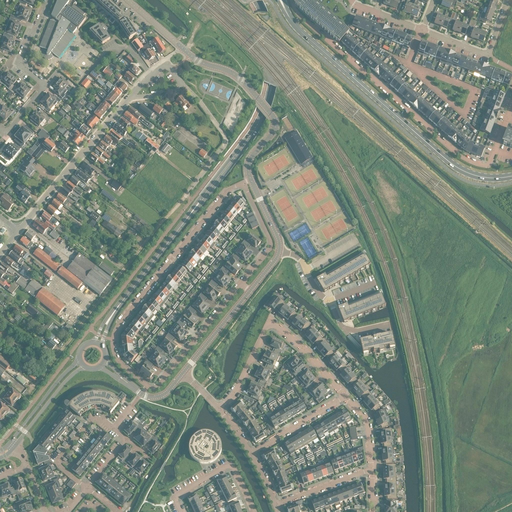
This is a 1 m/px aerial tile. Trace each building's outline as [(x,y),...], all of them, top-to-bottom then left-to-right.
[(72,0),(57,0),(51,17),(52,17),(51,20),(50,20),(39,47),(46,49),(45,51),(44,51),(43,53),(43,55),(43,57),(45,59),(48,60),(50,59),(52,58),(53,56),(52,55),(53,54),(58,58),(75,35),(73,34),(77,28),(78,29),(85,19),(82,16),(85,13),(73,5),(75,2),(72,0)] [(91,0),(112,18),(109,21),(112,24),(115,21),(118,24),(129,40),(138,34),(128,19),(126,20),(121,14),(122,13),(107,0),(91,0)] [(245,0),(250,7),(254,14),(267,12),(262,1),(261,0),(245,0)] [(308,0),(295,0),(294,2),(299,7),(339,42),(342,39),(344,36),(347,33),(308,0)] [(400,0),(398,0),(392,0),(390,6),(396,9),(400,0)] [(410,14),(410,15),(413,16),(414,15),(417,16),(420,8),(416,7),(418,0),(415,0),(414,3),(413,6),(411,13),(411,12),(410,14)] [(449,9),(451,5),(455,7),(457,1),(453,0),(451,0),(450,2),(445,0),(443,0),(441,6),(449,9)] [(20,3),(19,6),(17,11),(20,12),(28,16),(29,14),(30,15),(31,11),(30,11),(25,8),(26,5),(20,3)] [(413,6),(407,3),(404,11),(410,14),(411,12),(411,13),(413,6)] [(489,3),(487,8),(494,11),(495,9),(496,10),(498,6),(496,6),(489,3)] [(485,14),(492,17),(494,11),(487,8),(485,14)] [(11,15),(10,18),(13,19),(16,20),(19,22),(20,19),(26,21),(27,21),(29,18),(28,17),(28,16),(20,12),(18,17),(11,15)] [(492,17),(485,14),(482,13),(480,18),(479,22),(485,24),(486,21),(490,23),(492,17)] [(434,23),(440,26),(443,17),(437,15),(434,23)] [(357,28),(360,18),(356,16),(354,21),(352,20),(350,25),(357,28)] [(443,17),(440,26),(446,28),(449,20),(443,17)] [(12,22),(10,27),(19,31),(19,29),(20,29),(21,26),(20,26),(21,25),(15,23),(16,20),(13,19),(10,18),(9,21),(12,22)] [(360,18),(357,28),(361,29),(365,20),(360,18)] [(365,20),(361,29),(366,31),(369,22),(365,20)] [(366,31),(370,33),(374,23),(369,22),(366,31)] [(452,30),(458,33),(461,24),(456,22),(452,30)] [(370,33),(375,34),(378,25),(374,23),(370,33)] [(467,27),(461,24),(458,33),(464,35),(467,27)] [(102,44),(110,38),(105,31),(107,30),(103,27),(101,28),(99,25),(91,30),(96,37),(98,37),(102,44)] [(375,34),(380,37),(384,27),(378,25),(375,34)] [(4,34),(9,36),(11,34),(16,36),(17,36),(19,32),(18,32),(19,31),(10,27),(7,26),(4,34)] [(390,29),(384,27),(380,37),(386,39),(390,29)] [(391,41),(392,41),(395,31),(390,29),(386,39),(392,41),(391,41)] [(476,39),(479,34),(480,31),(474,29),(471,37),(476,39)] [(401,33),(395,31),(392,41),(397,43),(401,33)] [(480,31),(479,34),(476,39),(483,42),(486,34),(480,31)] [(406,36),(401,33),(397,43),(403,45),(406,36)] [(9,36),(4,34),(2,37),(6,38),(4,43),(12,47),(13,45),(14,46),(15,42),(14,42),(14,41),(8,39),(9,36)] [(346,37),(343,40),(341,42),(345,46),(352,38),(348,35),(346,37)] [(407,36),(406,36),(403,45),(409,47),(412,38),(407,36)] [(345,46),(349,49),(355,41),(352,38),(345,46)] [(132,43),(138,51),(142,48),(145,53),(149,60),(151,59),(152,59),(153,58),(154,57),(154,56),(151,52),(150,50),(151,49),(147,44),(143,46),(137,39),(132,43)] [(160,54),(165,50),(161,43),(158,45),(155,40),(154,41),(153,40),(152,41),(149,42),(152,46),(154,45),(160,54)] [(352,52),(359,44),(355,41),(349,49),(352,52)] [(427,44),(421,41),(417,53),(423,55),(427,44)] [(12,47),(4,43),(2,48),(0,47),(0,51),(3,52),(4,50),(10,52),(11,52),(12,48),(12,47)] [(352,52),(356,55),(363,48),(359,44),(352,52)] [(423,55),(428,58),(433,46),(427,44),(423,55)] [(439,48),(433,46),(428,58),(429,58),(430,55),(435,57),(439,48)] [(356,55),(360,58),(366,51),(363,48),(356,55)] [(439,62),(440,62),(444,50),(439,48),(435,57),(435,58),(435,57),(440,59),(439,62)] [(440,62),(445,64),(450,52),(444,50),(440,62)] [(360,58),(363,61),(370,54),(366,51),(360,58),(360,59),(360,58)] [(445,64),(451,66),(455,54),(450,52),(445,64)] [(130,54),(125,59),(131,64),(134,59),(132,57),(130,54)] [(370,54),(363,61),(367,65),(373,57),(370,54)] [(461,57),(456,54),(455,54),(451,66),(456,68),(461,57)] [(375,55),(373,57),(367,65),(370,68),(377,60),(379,59),(375,55)] [(458,66),(463,68),(467,59),(461,57),(456,68),(457,68),(458,66)] [(467,59),(463,68),(468,70),(467,72),(468,72),(472,61),(467,59)] [(377,60),(370,68),(374,71),(381,64),(377,60)] [(468,72),(473,75),(478,63),(475,62),(475,61),(473,61),(472,61),(468,72)] [(374,71),(379,75),(387,66),(382,62),(381,64),(374,71)] [(474,72),(480,74),(483,65),(478,63),(473,75),(474,75),(474,72)] [(131,68),(129,70),(136,76),(136,75),(136,76),(137,75),(138,74),(138,73),(139,71),(132,64),(130,66),(131,68)] [(483,65),(480,74),(485,77),(489,67),(483,65)] [(379,75),(382,78),(389,71),(391,69),(387,66),(379,75)] [(491,79),(495,69),(494,69),(489,67),(485,77),(491,79)] [(102,74),(107,77),(109,79),(113,74),(106,68),(102,74)] [(495,69),(491,79),(496,81),(500,71),(495,69)] [(99,76),(100,74),(95,72),(94,72),(93,71),(89,75),(96,80),(98,77),(99,76)] [(134,78),(134,77),(128,72),(126,74),(123,71),(121,74),(125,77),(131,82),(132,80),(133,80),(134,79),(134,78)] [(382,78),(386,82),(393,74),(389,71),(382,78)] [(496,81),(502,83),(506,74),(500,71),(496,81)] [(0,82),(2,80),(6,84),(12,76),(11,75),(9,72),(8,73),(4,78),(1,76),(0,77),(0,82)] [(386,82),(390,85),(397,78),(396,77),(393,74),(386,82)] [(506,74),(502,83),(508,85),(511,76),(506,74)] [(398,75),(396,77),(397,78),(390,85),(394,89),(401,81),(402,79),(398,75)] [(11,92),(15,87),(12,85),(16,80),(17,79),(14,77),(13,77),(12,76),(6,84),(4,86),(8,89),(8,90),(11,92)] [(58,81),(57,83),(65,89),(68,84),(70,87),(73,84),(68,80),(66,82),(61,78),(60,78),(57,81),(58,81)] [(394,89),(398,92),(404,84),(401,81),(394,89)] [(115,88),(110,84),(108,82),(106,85),(110,89),(116,94),(119,96),(122,93),(115,88)] [(123,92),(127,87),(126,85),(122,82),(120,85),(117,82),(114,85),(123,92)] [(15,87),(11,92),(13,94),(15,91),(19,95),(25,87),(24,86),(25,86),(22,83),(21,84),(17,89),(15,87)] [(65,89),(57,83),(56,84),(56,83),(53,86),(54,87),(58,91),(57,93),(61,97),(64,95),(61,93),(65,89)] [(398,92),(402,95),(408,88),(404,84),(405,84),(404,84),(398,92)] [(29,91),(30,90),(27,88),(25,87),(19,95),(24,98),(21,101),(24,103),(28,98),(26,96),(30,91),(29,91)] [(402,95),(405,99),(412,91),(408,88),(402,95)] [(118,97),(119,96),(116,94),(110,89),(108,92),(110,94),(116,100),(118,97)] [(114,103),(116,100),(110,94),(109,96),(107,94),(102,90),(101,91),(111,100),(114,103)] [(113,103),(114,103),(111,100),(101,91),(99,93),(104,97),(106,99),(105,100),(111,106),(113,103)] [(412,91),(405,99),(409,102),(416,94),(412,91)] [(417,92),(416,94),(409,102),(413,106),(420,98),(422,96),(417,92)] [(493,96),(502,100),(504,95),(495,92),(493,96)] [(54,106),(60,99),(55,95),(53,98),(48,94),(47,93),(45,96),(45,97),(45,98),(52,104),(54,106)] [(90,100),(82,94),(79,97),(81,99),(83,98),(88,102),(90,100)] [(189,108),(191,106),(187,101),(186,101),(181,96),(176,101),(174,103),(177,106),(179,104),(182,108),(186,105),(189,108)] [(491,101),(501,105),(502,100),(493,96),(491,101)] [(97,101),(108,110),(111,107),(104,102),(103,103),(101,101),(96,97),(95,99),(97,101)] [(52,104),(45,98),(44,99),(43,99),(40,102),(41,102),(41,103),(39,106),(43,110),(44,109),(49,113),(51,110),(48,108),(52,104)] [(413,106),(417,109),(424,102),(424,101),(420,98),(413,106)] [(425,100),(424,101),(424,102),(417,109),(421,112),(428,105),(429,103),(425,100)] [(99,108),(105,113),(108,110),(97,101),(96,102),(100,106),(99,108)] [(501,105),(491,101),(489,106),(499,110),(501,105)] [(170,111),(173,109),(168,102),(165,105),(170,111)] [(105,113),(99,108),(98,109),(96,107),(96,108),(94,106),(91,103),(89,105),(94,109),(103,116),(105,113)] [(67,112),(70,108),(66,104),(62,109),(67,112)] [(152,119),(154,117),(151,116),(153,113),(142,105),(139,109),(152,119)] [(165,115),(167,112),(165,110),(162,108),(162,109),(156,105),(153,110),(159,114),(161,112),(165,115)] [(421,112),(425,116),(432,108),(428,105),(421,112)] [(499,110),(489,106),(488,111),(497,115),(499,110)] [(140,116),(136,113),(137,111),(135,110),(131,107),(128,111),(136,117),(135,118),(138,120),(148,127),(150,125),(140,117),(140,116)] [(215,167),(208,176),(218,163),(218,164),(226,154),(236,141),(244,131),(249,123),(252,117),(255,111),(257,107),(256,107),(252,115),(249,122),(244,128),(232,144),(215,167)] [(428,119),(429,119),(435,112),(435,111),(432,108),(425,116),(428,119)] [(103,116),(94,109),(93,110),(95,112),(94,114),(100,119),(103,116)] [(12,118),(16,113),(13,111),(11,113),(7,110),(1,117),(2,118),(5,121),(5,120),(9,116),(12,118)] [(36,122),(35,123),(38,127),(45,119),(48,122),(51,118),(43,112),(40,110),(38,113),(35,111),(34,113),(33,112),(31,116),(30,117),(36,122)] [(497,115),(488,111),(486,116),(495,119),(497,115)] [(130,121),(131,120),(135,123),(137,120),(127,112),(124,116),(130,121)] [(439,115),(435,112),(429,119),(433,123),(439,115)] [(433,123),(436,126),(443,118),(439,115),(433,123)] [(89,116),(87,118),(92,122),(96,125),(99,121),(93,116),(91,118),(89,116)] [(287,116),(282,119),(289,131),(294,128),(287,116)] [(484,121),(493,124),(495,120),(495,119),(486,116),(484,121)] [(92,129),(96,125),(92,122),(87,118),(86,120),(88,122),(86,124),(92,129)] [(134,126),(132,125),(126,120),(126,121),(123,118),(120,121),(122,123),(121,125),(125,128),(128,125),(132,129),(134,126)] [(206,201),(221,182),(237,161),(244,153),(251,144),(257,135),(263,125),(266,119),(266,118),(260,130),(253,139),(242,153),(223,178),(206,201)] [(437,126),(440,129),(447,122),(443,118),(436,126),(437,126)] [(86,136),(90,131),(84,126),(83,127),(75,121),(72,124),(86,136)] [(493,124),(484,121),(482,125),(491,129),(493,124)] [(447,122),(440,129),(444,133),(451,125),(450,125),(447,122)] [(452,123),(450,125),(451,125),(444,133),(448,136),(455,128),(455,129),(456,127),(452,123)] [(123,136),(127,132),(117,124),(113,128),(120,133),(123,136)] [(482,125),(480,130),(489,134),(491,129),(482,125)] [(61,126),(57,130),(62,135),(66,130),(61,126)] [(18,131),(28,140),(33,133),(26,127),(25,129),(22,127),(22,128),(21,128),(18,131)] [(448,136),(452,140),(459,132),(458,132),(455,129),(455,128),(448,136)] [(511,145),(511,129),(508,128),(503,142),(511,145)] [(85,138),(79,133),(74,129),(71,133),(81,142),(85,138)] [(121,140),(123,141),(127,145),(128,142),(122,137),(121,137),(112,130),(109,134),(117,140),(118,141),(119,140),(121,140)] [(460,130),(458,132),(459,132),(452,140),(456,143),(463,136),(464,134),(460,130)] [(17,139),(15,141),(22,147),(28,140),(18,131),(15,135),(15,136),(15,137),(16,138),(17,139)] [(41,131),(38,135),(40,136),(44,140),(45,139),(46,140),(47,140),(49,137),(41,131)] [(284,138),(300,165),(312,157),(296,131),(284,138)] [(143,141),(146,137),(139,132),(136,136),(143,141)] [(78,146),(81,142),(71,133),(69,135),(74,139),(72,141),(78,146)] [(115,146),(117,143),(107,135),(104,140),(110,145),(112,143),(115,146)] [(463,136),(456,143),(460,147),(467,139),(463,136)] [(148,139),(144,143),(155,152),(158,147),(148,139)] [(460,147),(465,151),(470,142),(467,139),(460,147)] [(55,147),(54,145),(49,142),(47,140),(46,140),(42,145),(51,152),(55,147)] [(110,151),(112,149),(102,141),(99,145),(105,150),(107,148),(110,151)] [(65,153),(69,148),(66,145),(66,144),(63,142),(59,147),(65,153)] [(474,144),(470,142),(465,151),(471,153),(474,144)] [(12,148),(11,147),(8,144),(3,151),(5,152),(3,155),(10,161),(12,158),(18,152),(17,152),(20,148),(15,144),(12,148)] [(165,154),(170,148),(166,144),(161,151),(165,154)] [(471,153),(476,155),(479,146),(474,144),(471,153)] [(484,148),(479,146),(476,155),(481,157),(484,148)] [(109,159),(110,157),(98,147),(94,151),(100,156),(102,154),(109,159)] [(37,158),(43,151),(39,148),(34,155),(37,158)] [(204,158),(207,153),(202,149),(199,154),(204,158)] [(104,162),(99,158),(93,153),(89,157),(96,162),(97,160),(101,162),(110,170),(112,168),(109,166),(104,163),(104,162)] [(35,161),(27,155),(23,160),(26,162),(19,169),(29,178),(36,170),(31,166),(35,161)] [(85,162),(80,168),(86,173),(85,175),(90,179),(93,176),(91,174),(95,170),(85,162)] [(89,182),(93,186),(95,183),(91,180),(78,170),(75,174),(81,179),(82,178),(88,183),(89,182)] [(87,192),(90,189),(74,176),(70,180),(77,186),(78,184),(81,186),(81,187),(83,189),(87,192)] [(112,185),(118,190),(122,186),(115,180),(112,185)] [(72,191),(74,189),(80,195),(82,193),(75,187),(69,182),(66,186),(72,191)] [(26,188),(20,183),(16,189),(18,191),(19,191),(17,193),(20,195),(18,197),(25,203),(27,200),(26,200),(29,196),(23,191),(26,188)] [(69,196),(76,202),(78,199),(67,190),(64,188),(61,192),(67,197),(69,196)] [(106,192),(104,195),(113,202),(116,199),(106,192)] [(1,204),(8,210),(13,204),(8,200),(10,198),(5,194),(0,200),(3,202),(1,204)] [(60,194),(56,198),(63,203),(65,205),(69,201),(65,198),(63,196),(60,194)] [(233,202),(241,209),(244,204),(243,204),(245,201),(239,196),(237,199),(236,198),(233,202)] [(52,204),(58,209),(57,210),(57,211),(61,214),(63,212),(60,209),(61,208),(59,207),(62,204),(59,202),(55,199),(52,204)] [(237,213),(241,209),(233,202),(229,207),(237,213)] [(54,214),(57,211),(57,210),(54,208),(51,205),(47,210),(53,215),(52,216),(57,220),(59,218),(54,214)] [(234,217),(237,213),(229,207),(226,211),(234,217)] [(223,215),(230,221),(234,217),(226,211),(223,215)] [(47,221),(45,223),(54,230),(56,227),(53,225),(54,224),(55,224),(57,222),(45,212),(44,212),(43,214),(43,215),(42,217),(47,221)] [(90,217),(96,221),(99,217),(93,212),(90,217)] [(73,213),(72,215),(76,218),(78,220),(81,222),(83,221),(79,218),(77,216),(73,213)] [(112,219),(105,213),(102,217),(109,222),(112,219)] [(135,215),(133,217),(145,226),(147,224),(135,215)] [(227,226),(230,221),(223,215),(219,219),(227,226)] [(98,223),(93,219),(88,224),(93,228),(98,223)] [(224,230),(227,226),(219,219),(218,221),(217,220),(215,223),(224,230)] [(43,234),(49,227),(42,221),(40,224),(36,220),(32,225),(43,234)] [(105,220),(101,224),(113,233),(116,231),(117,229),(105,220)] [(220,234),(224,230),(215,223),(213,225),(214,226),(212,227),(220,234)] [(140,233),(142,230),(135,224),(132,227),(140,233)] [(212,227),(209,232),(217,238),(220,234),(212,227)] [(36,235),(31,231),(30,230),(25,236),(31,241),(36,235)] [(49,234),(56,239),(59,236),(52,230),(49,234)] [(129,232),(126,235),(132,240),(135,236),(129,232)] [(214,242),(217,238),(209,232),(206,236),(215,244),(214,242)] [(247,237),(243,241),(249,246),(251,244),(255,247),(256,246),(257,246),(261,242),(252,235),(249,239),(247,237)] [(206,236),(202,240),(212,248),(215,244),(206,236)] [(24,237),(20,242),(29,249),(33,244),(30,241),(30,242),(24,237)] [(212,248),(202,240),(199,244),(207,251),(210,247),(212,248)] [(247,248),(249,246),(243,241),(241,244),(243,245),(240,249),(238,248),(249,257),(252,254),(251,253),(252,252),(247,248)] [(207,251),(199,244),(195,248),(203,255),(207,251)] [(29,255),(27,254),(17,246),(14,250),(20,255),(23,258),(25,260),(29,255)] [(43,251),(46,254),(48,255),(52,251),(47,247),(43,251)] [(55,271),(60,265),(38,248),(33,254),(55,271)] [(200,259),(203,255),(195,248),(194,250),(193,250),(191,252),(202,261),(202,260),(200,259)] [(246,261),(249,257),(238,248),(232,255),(238,259),(240,257),(245,261),(246,260),(246,261)] [(18,263),(18,262),(20,263),(23,259),(17,255),(12,251),(9,255),(18,263)] [(202,261),(191,252),(189,255),(190,255),(188,257),(198,265),(202,261)] [(325,274),(316,279),(318,282),(323,292),(324,292),(324,291),(326,290),(327,291),(327,290),(329,289),(329,288),(331,287),(332,288),(332,287),(334,286),(335,286),(334,285),(337,283),(337,285),(338,284),(337,284),(339,283),(340,283),(339,282),(342,280),(342,281),(343,281),(344,280),(345,280),(344,279),(347,277),(348,278),(350,277),(350,276),(352,274),(353,275),(355,274),(355,273),(357,271),(358,272),(360,271),(360,270),(362,268),(363,269),(365,268),(366,268),(365,267),(368,265),(368,266),(369,266),(368,266),(371,264),(365,255),(364,253),(326,276),(325,274)] [(112,279),(96,266),(80,254),(74,261),(67,269),(83,282),(99,295),(112,279)] [(232,255),(227,261),(238,271),(239,270),(238,270),(241,267),(240,267),(241,266),(236,262),(238,259),(232,255)] [(16,267),(18,265),(8,257),(4,261),(11,266),(13,264),(16,267)] [(198,265),(188,257),(185,261),(193,267),(196,263),(198,265)] [(189,272),(193,267),(185,261),(181,265),(182,266),(187,270),(189,272)] [(235,275),(238,271),(227,261),(222,268),(227,273),(229,270),(235,275)] [(6,272),(7,270),(12,274),(12,273),(13,274),(14,272),(3,263),(0,266),(0,267),(1,269),(0,270),(5,274),(6,272)] [(101,263),(98,266),(110,275),(113,272),(101,263)] [(27,272),(29,269),(23,264),(21,267),(23,269),(27,272)] [(175,270),(183,276),(187,272),(186,272),(181,267),(179,266),(175,270)] [(83,283),(74,276),(62,267),(57,273),(78,289),(83,283)] [(216,275),(218,276),(228,284),(230,280),(230,279),(225,275),(227,273),(222,268),(216,275)] [(7,280),(9,278),(0,270),(0,277),(1,278),(3,276),(7,280)] [(49,278),(52,274),(47,270),(44,274),(49,278)] [(180,281),(183,276),(175,270),(172,274),(180,281)] [(170,276),(168,278),(176,285),(180,281),(172,274),(170,276)] [(228,284),(218,276),(216,275),(211,281),(216,286),(218,283),(223,288),(224,287),(225,287),(228,284)] [(20,277),(16,282),(24,289),(28,283),(20,277)] [(173,289),(176,285),(168,278),(166,281),(165,283),(173,289)] [(0,287),(0,288),(0,287),(0,283),(4,287),(3,287),(12,294),(14,291),(10,287),(9,288),(0,280),(0,287)] [(42,288),(33,280),(25,290),(35,297),(42,288)] [(214,288),(216,286),(211,281),(209,284),(210,285),(207,289),(217,297),(220,293),(214,288)] [(10,287),(14,291),(19,286),(14,282),(10,287)] [(161,287),(171,295),(169,293),(173,289),(165,283),(161,287)] [(168,299),(171,295),(161,287),(158,291),(168,299)] [(43,288),(35,298),(58,316),(65,306),(43,288)] [(202,292),(200,294),(205,299),(207,297),(212,301),(213,300),(214,301),(217,297),(207,289),(204,293),(202,292)] [(168,299),(158,291),(155,295),(164,303),(163,301),(166,298),(168,299)] [(200,299),(196,303),(206,310),(209,307),(208,306),(209,305),(204,301),(205,299),(200,294),(198,297),(200,299)] [(347,304),(337,308),(343,322),(344,322),(344,321),(346,320),(347,321),(348,320),(350,319),(351,320),(351,318),(353,317),(354,318),(357,317),(358,317),(358,316),(361,315),(361,316),(361,315),(364,314),(365,314),(368,312),(368,313),(368,312),(371,311),(372,311),(375,310),(378,308),(378,309),(379,309),(379,308),(382,307),(386,305),(381,294),(351,306),(348,307),(347,304)] [(155,295),(151,299),(161,307),(164,303),(155,295)] [(274,298),(272,300),(272,301),(269,305),(270,305),(274,309),(275,307),(278,309),(284,302),(278,296),(277,296),(274,298)] [(161,307),(151,299),(148,304),(156,310),(159,306),(161,307)] [(284,302),(278,309),(280,311),(279,313),(283,316),(290,308),(283,303),(284,302)] [(203,314),(206,310),(196,303),(193,307),(191,305),(189,308),(195,312),(197,310),(202,314),(202,313),(203,314)] [(146,305),(144,307),(154,316),(154,315),(152,314),(156,310),(148,304),(146,305)] [(36,315),(39,312),(30,305),(26,310),(35,316),(36,315)] [(151,320),(154,316),(144,307),(142,310),(141,312),(151,320)] [(189,312),(185,316),(195,324),(198,320),(197,320),(198,319),(193,315),(195,312),(189,308),(187,310),(189,312)] [(287,320),(289,318),(291,320),(297,313),(290,308),(283,316),(287,320)] [(141,312),(138,316),(147,324),(151,320),(141,312)] [(297,314),(297,313),(291,320),(293,322),(292,324),(296,327),(304,318),(302,320),(296,314),(297,314)] [(147,324),(138,316),(134,320),(142,327),(145,323),(147,324)] [(180,318),(178,321),(184,326),(186,323),(191,328),(195,324),(185,316),(182,320),(180,318)] [(311,323),(304,318),(296,327),(301,331),(302,329),(305,331),(311,323)] [(131,324),(139,331),(142,327),(134,320),(131,324)] [(182,328),(184,326),(178,321),(176,324),(178,325),(175,329),(184,337),(187,334),(186,333),(187,332),(182,328)] [(63,330),(68,334),(72,328),(68,324),(63,330)] [(135,335),(139,331),(131,324),(127,329),(135,335)] [(305,335),(309,340),(317,333),(312,326),(305,332),(307,334),(305,335)] [(132,340),(135,335),(127,329),(121,336),(132,340)] [(169,332),(167,334),(173,339),(175,337),(180,341),(181,340),(184,337),(175,329),(171,333),(169,332)] [(313,344),(315,342),(317,345),(324,338),(323,339),(317,333),(309,340),(313,344)] [(362,354),(363,354),(363,353),(368,352),(368,353),(368,351),(373,350),(373,352),(379,351),(379,352),(379,351),(384,350),(384,351),(385,351),(384,350),(384,348),(389,347),(389,348),(389,347),(394,345),(394,347),(395,346),(394,343),(394,341),(392,333),(390,333),(389,334),(385,335),(384,335),(383,335),(382,335),(380,336),(375,337),(372,337),(371,338),(369,338),(368,338),(366,339),(362,340),(360,340),(359,340),(361,348),(361,349),(362,351),(362,354)] [(171,341),(173,339),(167,334),(165,337),(167,338),(164,342),(173,350),(177,346),(171,341)] [(56,344),(46,336),(44,338),(49,342),(48,344),(53,348),(56,344)] [(121,336),(122,346),(132,345),(132,340),(121,336)] [(274,351),(280,354),(285,344),(280,341),(277,339),(277,340),(273,338),(271,344),(271,346),(275,348),(274,351)] [(330,345),(324,338),(317,345),(318,347),(317,348),(320,353),(330,345)] [(171,354),(173,350),(164,342),(160,346),(159,345),(156,348),(162,352),(164,350),(169,354),(170,353),(171,354)] [(133,351),(132,345),(122,346),(123,356),(133,351)] [(330,345),(320,353),(324,357),(326,355),(328,358),(333,353),(328,346),(330,345)] [(156,352),(153,356),(162,363),(165,360),(165,359),(160,354),(162,352),(156,348),(154,350),(156,352)] [(137,355),(133,351),(123,356),(131,363),(137,355)] [(266,352),(264,355),(277,361),(280,354),(274,351),(273,353),(268,351),(267,352),(266,352)] [(10,356),(6,360),(11,364),(12,362),(15,364),(15,365),(17,366),(18,366),(23,370),(26,366),(10,353),(9,355),(8,355),(10,356)] [(23,361),(34,370),(40,362),(29,353),(23,361)] [(329,362),(332,366),(341,359),(335,353),(329,358),(331,361),(329,362)] [(0,365),(6,370),(11,364),(0,355),(0,365)] [(277,361),(264,355),(262,361),(268,364),(267,366),(273,369),(277,361)] [(160,367),(162,363),(153,356),(150,360),(148,358),(146,361),(151,365),(153,363),(158,367),(159,366),(160,367)] [(290,370),(300,362),(297,358),(297,359),(296,358),(291,362),(289,360),(284,364),(290,370)] [(341,359),(332,366),(336,371),(338,369),(340,371),(346,366),(341,359)] [(151,365),(146,361),(139,369),(143,373),(143,374),(145,376),(146,375),(150,378),(153,373),(154,371),(149,368),(151,365)] [(296,377),(301,373),(299,371),(304,366),(300,361),(300,362),(290,370),(290,371),(292,369),(295,373),(294,375),(296,377)] [(273,369),(267,366),(265,369),(260,367),(260,368),(259,367),(257,371),(267,376),(269,371),(271,372),(273,369)] [(346,366),(340,371),(342,374),(340,375),(344,379),(351,373),(346,367),(346,366)] [(261,379),(259,382),(265,385),(269,377),(267,376),(257,371),(255,375),(256,376),(255,377),(261,379)] [(301,384),(312,375),(309,371),(308,372),(307,371),(303,375),(301,373),(296,377),(301,384)] [(344,379),(347,384),(349,382),(351,384),(357,379),(351,373),(344,379)] [(312,375),(301,384),(302,384),(303,382),(307,386),(305,388),(307,390),(312,386),(310,384),(315,380),(314,379),(314,378),(312,375)] [(356,393),(364,386),(365,385),(359,379),(352,385),(354,387),(352,389),(356,393)] [(249,387),(260,392),(262,387),(264,388),(265,385),(259,382),(258,385),(252,382),(249,387)] [(314,388),(312,386),(307,390),(309,393),(311,391),(314,395),(313,397),(323,388),(319,383),(314,388)] [(363,398),(370,392),(364,386),(356,393),(360,397),(361,396),(363,398)] [(20,396),(10,387),(8,389),(10,391),(8,394),(16,401),(18,399),(18,400),(21,397),(20,396)] [(260,392),(249,387),(247,391),(248,391),(248,392),(253,395),(252,398),(257,400),(258,401),(262,392),(260,392)] [(323,388),(313,397),(319,403),(324,399),(322,397),(326,393),(325,392),(326,391),(323,388)] [(121,403),(125,400),(125,399),(121,395),(118,398),(116,397),(115,396),(108,393),(101,391),(93,391),(85,393),(78,396),(72,400),(68,404),(67,404),(67,403),(66,403),(66,404),(65,404),(65,405),(65,406),(66,406),(67,408),(68,407),(80,416),(83,413),(87,411),(90,409),(95,408),(99,408),(99,409),(99,410),(102,410),(102,409),(103,409),(107,411),(111,413),(120,402),(121,403)] [(367,406),(375,400),(376,399),(370,392),(363,398),(365,400),(363,402),(367,406)] [(15,403),(16,401),(8,394),(5,397),(3,396),(1,398),(12,406),(13,405),(13,406),(15,403)] [(299,398),(295,401),(302,411),(305,409),(299,398)] [(380,406),(375,400),(367,406),(371,410),(373,409),(375,411),(380,406)] [(235,413),(243,406),(239,401),(235,405),(234,404),(231,407),(232,407),(231,409),(235,413)] [(302,411),(295,401),(291,403),(297,414),(302,411)] [(0,411),(4,415),(6,413),(7,413),(9,411),(8,410),(9,409),(0,402),(0,411)] [(292,417),(297,414),(291,403),(286,406),(292,417)] [(243,406),(235,413),(235,414),(235,413),(239,418),(246,411),(243,407),(243,406)] [(292,417),(286,406),(282,409),(288,419),(292,417)] [(374,416),(376,421),(385,417),(388,416),(385,408),(375,412),(376,415),(374,416)] [(282,409),(277,412),(283,422),(288,419),(282,409)] [(63,415),(70,421),(73,416),(66,410),(63,415)] [(345,410),(340,413),(345,421),(346,423),(351,420),(350,418),(351,417),(348,414),(347,414),(345,410)] [(246,411),(239,418),(243,422),(242,422),(243,422),(253,415),(251,416),(246,411)] [(272,414),(279,425),(283,422),(277,412),(272,414)] [(341,424),(345,421),(340,413),(336,416),(341,424)] [(279,425),(272,414),(268,417),(274,427),(279,425)] [(66,425),(70,421),(63,415),(59,419),(66,425)] [(246,427),(257,420),(253,415),(243,422),(246,427)] [(336,416),(331,418),(336,426),(341,424),(336,416)] [(385,417),(376,421),(378,426),(381,425),(382,428),(388,425),(385,417)] [(331,418),(327,421),(332,429),(336,426),(331,418)] [(56,423),(63,429),(66,425),(59,419),(56,423)] [(126,431),(125,432),(128,435),(129,434),(130,435),(134,430),(136,432),(142,425),(139,423),(138,424),(133,420),(125,431),(126,431)] [(247,427),(250,432),(258,427),(255,421),(257,420),(246,427),(247,427)] [(327,421),(323,423),(328,432),(332,429),(327,421)] [(60,433),(63,429),(56,423),(52,427),(60,433)] [(323,423),(318,426),(323,434),(328,432),(323,423)] [(138,434),(134,439),(135,439),(134,440),(137,443),(138,442),(139,442),(146,434),(141,430),(144,427),(142,425),(136,432),(138,434)] [(318,426),(314,429),(319,437),(323,434),(318,426)] [(49,431),(56,437),(60,433),(52,427),(49,431)] [(252,437),(263,431),(261,432),(258,427),(250,432),(252,437)] [(311,428),(306,431),(313,441),(317,438),(311,428)] [(381,438),(390,437),(393,437),(392,428),(382,429),(382,432),(380,433),(380,435),(379,435),(380,437),(381,438)] [(53,441),(56,437),(49,431),(46,436),(53,441)] [(189,446),(189,447),(189,448),(189,449),(189,450),(189,451),(190,452),(190,453),(190,454),(191,455),(191,456),(192,456),(192,457),(192,458),(193,458),(193,459),(194,459),(194,460),(195,460),(196,461),(197,461),(197,462),(198,462),(199,462),(200,463),(201,463),(202,463),(203,463),(204,463),(204,459),(208,458),(210,462),(209,462),(209,463),(210,463),(211,462),(212,462),(214,461),(215,460),(216,459),(217,458),(218,457),(219,455),(219,454),(220,454),(220,453),(220,452),(220,451),(221,450),(221,449),(221,447),(221,446),(221,444),(220,443),(220,442),(219,441),(219,439),(218,438),(217,437),(213,434),(212,433),(210,432),(209,432),(207,432),(206,431),(204,431),(203,432),(202,432),(200,432),(199,432),(198,433),(197,434),(196,434),(195,435),(194,436),(193,437),(192,438),(191,439),(190,441),(190,442),(189,443),(189,444),(189,446)] [(266,436),(263,431),(252,437),(255,443),(257,442),(261,440),(260,440),(266,436)] [(308,444),(313,441),(306,431),(302,433),(308,444)] [(100,436),(107,442),(110,438),(103,432),(100,436)] [(147,432),(146,434),(139,442),(140,443),(139,444),(142,446),(143,446),(148,441),(150,443),(156,436),(153,434),(152,436),(147,432)] [(302,433),(298,436),(304,446),(308,444),(302,433)] [(42,440),(49,446),(53,441),(46,436),(42,440)] [(100,436),(96,441),(103,446),(107,442),(100,436)] [(152,445),(148,450),(149,451),(148,452),(151,454),(152,453),(153,454),(160,446),(155,442),(158,438),(156,436),(150,443),(152,445)] [(299,449),(304,446),(298,436),(293,439),(299,449)] [(383,444),(384,446),(391,446),(390,437),(381,438),(381,444),(383,444)] [(289,441),(294,450),(295,452),(299,449),(293,439),(289,441)] [(46,450),(49,446),(42,440),(39,444),(46,450)] [(93,445),(100,451),(103,446),(96,441),(93,445)] [(289,452),(294,450),(289,441),(284,444),(289,452)] [(96,455),(100,451),(93,445),(89,449),(96,455)] [(392,445),(391,446),(384,446),(384,449),(382,450),(382,452),(381,452),(381,455),(382,455),(392,455),(393,454),(392,445)] [(49,460),(48,457),(45,457),(45,455),(47,452),(39,446),(33,453),(36,453),(38,460),(36,461),(38,464),(49,460)] [(131,451),(126,447),(117,457),(122,461),(121,462),(123,464),(129,457),(127,455),(131,451)] [(359,448),(354,450),(358,461),(363,459),(361,455),(362,454),(361,450),(360,451),(359,448)] [(86,453),(93,459),(96,455),(89,449),(86,453)] [(263,455),(266,461),(275,455),(275,456),(276,455),(272,450),(268,452),(267,452),(264,454),(263,455)] [(353,463),(358,461),(354,450),(349,452),(353,463)] [(349,452),(344,454),(348,465),(353,463),(349,452)] [(82,457),(90,463),(93,459),(86,453),(82,457)] [(126,466),(127,465),(132,469),(140,458),(139,458),(140,457),(137,454),(136,455),(135,454),(131,459),(129,457),(123,464),(126,466)] [(339,455),(340,458),(343,467),(348,465),(344,454),(339,455)] [(275,455),(266,461),(267,461),(270,466),(278,460),(275,456),(275,455)] [(393,463),(392,455),(382,455),(383,461),(385,461),(385,464),(393,463)] [(79,461),(86,467),(90,463),(82,457),(79,461)] [(340,458),(335,459),(339,468),(343,467),(340,458)] [(332,466),(334,470),(339,468),(335,459),(330,461),(332,466)] [(272,471),(282,466),(278,460),(270,466),(272,471)] [(76,466),(83,471),(86,467),(79,461),(76,466)] [(131,471),(134,473),(135,471),(139,475),(141,473),(148,465),(143,461),(139,466),(137,464),(131,471)] [(39,470),(42,476),(52,472),(49,466),(52,465),(51,462),(44,465),(45,468),(39,470)] [(328,462),(324,463),(328,475),(333,473),(328,462)] [(323,477),(328,475),(324,463),(319,465),(323,477)] [(383,468),(383,473),(396,473),(395,464),(385,465),(386,468),(383,468)] [(319,465),(314,467),(318,478),(323,477),(319,465)] [(83,471),(76,466),(72,470),(79,476),(83,471)] [(275,476),(284,472),(282,466),(272,471),(275,476)] [(313,480),(318,478),(314,467),(309,469),(313,480)] [(309,469),(304,471),(308,482),(313,480),(309,469)] [(304,484),(308,482),(304,471),(299,473),(300,474),(304,484)] [(51,482),(57,479),(56,476),(54,477),(52,472),(42,476),(44,481),(50,479),(51,482)] [(275,476),(277,482),(287,478),(284,472),(275,476),(275,477),(275,476)] [(383,476),(384,476),(384,479),(386,479),(386,482),(396,481),(396,473),(383,473),(383,474),(383,476)] [(101,487),(108,478),(103,474),(96,483),(101,487)] [(108,478),(101,487),(105,490),(114,480),(109,476),(108,478)] [(217,481),(219,485),(227,481),(228,481),(225,476),(217,481)] [(279,487),(289,484),(287,478),(277,482),(279,487)] [(16,487),(13,488),(16,495),(21,493),(20,490),(25,488),(23,483),(23,482),(22,480),(21,480),(21,479),(16,481),(16,482),(14,482),(16,487)] [(48,492),(58,488),(61,487),(57,479),(51,482),(52,485),(46,487),(48,492)] [(118,484),(114,480),(105,490),(109,494),(118,484)] [(219,485),(221,489),(229,485),(227,481),(219,485)] [(396,490),(396,481),(386,482),(386,485),(384,485),(384,491),(396,490)] [(360,483),(354,485),(358,495),(365,492),(363,487),(361,488),(360,483)] [(3,485),(7,496),(12,494),(13,496),(16,495),(13,488),(11,490),(8,484),(7,484),(3,485)] [(114,498),(121,489),(123,487),(118,484),(109,494),(114,498)] [(289,484),(279,487),(281,493),(283,493),(287,492),(287,491),(291,490),(289,484)] [(0,493),(0,494),(0,493),(0,501),(8,498),(7,496),(3,485),(2,485),(0,486),(0,493)] [(229,485),(221,489),(223,494),(232,489),(229,485)] [(358,495),(354,485),(350,487),(353,497),(358,495)] [(353,497),(350,487),(345,489),(349,499),(353,497)] [(48,492),(51,498),(60,494),(58,488),(48,492)] [(118,502),(125,493),(121,489),(114,498),(118,502)] [(223,494),(225,498),(234,494),(234,493),(232,489),(223,494)] [(344,500),(349,499),(345,489),(340,491),(344,500)] [(387,496),(387,499),(397,499),(396,490),(384,491),(385,496),(387,496)] [(127,491),(125,493),(118,502),(123,506),(132,495),(127,491)] [(344,500),(340,491),(335,493),(340,504),(339,502),(344,500)] [(234,493),(234,494),(225,498),(228,502),(236,498),(234,493)] [(335,506),(340,504),(335,493),(331,494),(335,506)] [(53,503),(63,499),(60,494),(51,498),(53,503)] [(190,503),(198,499),(196,494),(188,498),(190,503)] [(326,496),(330,508),(331,508),(330,506),(334,504),(335,506),(331,494),(326,496)] [(326,510),(330,508),(326,496),(321,498),(326,510)] [(326,510),(321,498),(316,500),(320,509),(324,508),(325,510),(326,510)] [(192,507),(200,503),(198,499),(190,503),(192,507)] [(15,503),(18,511),(31,506),(31,505),(29,500),(23,503),(21,500),(15,503)] [(315,511),(320,509),(316,500),(311,502),(315,511)] [(385,504),(385,510),(395,510),(396,504),(395,504),(395,501),(385,501),(385,504)] [(229,506),(231,510),(240,507),(238,502),(229,506)] [(194,511),(202,508),(200,503),(192,507),(194,511)]
